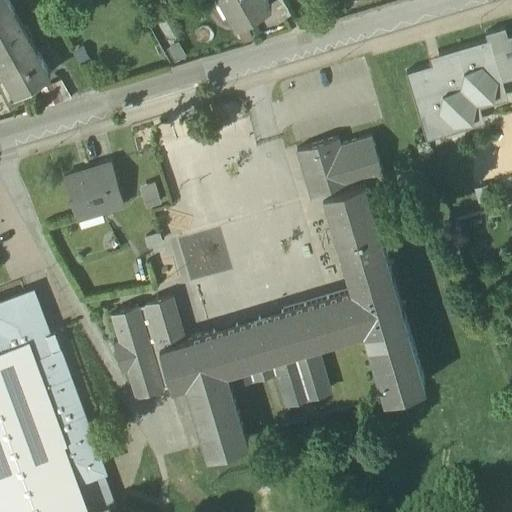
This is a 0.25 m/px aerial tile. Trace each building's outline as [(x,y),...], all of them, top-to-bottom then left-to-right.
[(0,0),(0,67),(14,92),(50,72),(9,0),(0,0)] [(222,0),(237,26),(273,7),(269,0),(222,0)] [(511,32),(507,34),(504,25),(485,31),(487,37),(489,37),(501,75),(511,71),(511,32)] [(406,70),(426,136),(454,128),(452,122),(469,116),(473,100),(474,99),(490,94),(495,76),(501,75),(489,37),(487,37),(438,52),(440,60),(430,63),(406,70)] [(83,44),(72,50),(79,63),(90,57),(83,44)] [(440,60),(438,52),(428,55),(430,63),(440,60)] [(508,96),(501,75),(495,76),(490,94),(474,99),(473,100),(469,116),(452,122),(454,128),(483,119),(479,104),(508,96)] [(54,80),(63,98),(71,96),(60,77),(54,80)] [(63,98),(54,80),(40,86),(48,102),(63,98)] [(316,194),(323,192),(323,191),(364,179),(364,180),(384,174),(372,133),(340,142),(338,135),(297,147),(309,189),(314,187),(316,194)] [(64,173),(76,214),(79,213),(77,208),(100,201),(101,206),(124,199),(111,158),(64,173)] [(425,384),(364,180),(364,179),(323,191),(323,192),(351,286),(363,326),(384,396),(425,384)] [(79,213),(101,206),(100,201),(77,208),(79,213)] [(317,340),(363,326),(351,286),(281,307),(293,347),(293,348),(317,340)] [(0,511),(99,511),(115,507),(56,347),(61,345),(54,328),(40,333),(25,292),(0,300),(0,511)] [(136,393),(171,382),(160,343),(185,335),(172,292),(145,300),(147,306),(140,308),(138,302),(111,310),(119,337),(113,339),(122,367),(128,366),(136,393)] [(511,303),(499,310),(505,322),(511,319),(511,303)] [(281,307),(214,327),(227,367),(226,368),(230,382),(275,369),(271,353),(293,347),(281,307)] [(214,327),(185,335),(160,343),(171,382),(171,384),(185,380),(226,368),(227,367),(214,327)] [(331,385),(317,340),(293,348),(293,347),(271,353),(275,369),(284,399),(331,385)] [(230,382),(226,368),(185,380),(207,452),(248,439),(230,382)]
